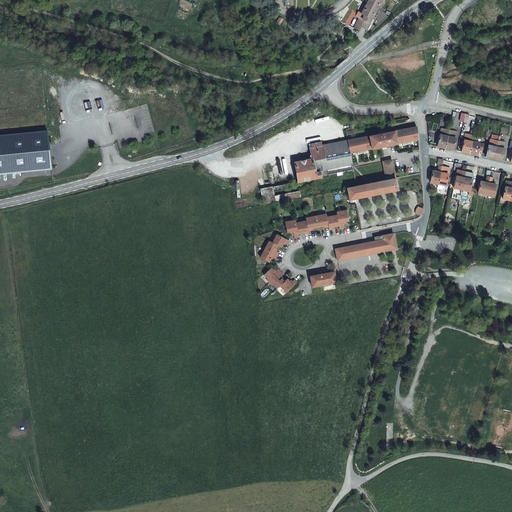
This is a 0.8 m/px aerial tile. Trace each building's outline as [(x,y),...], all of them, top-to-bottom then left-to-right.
[(368,0),(367,3),(377,9),(381,0),(368,0)] [(377,9),(367,3),(354,25),(360,28),(361,26),(367,29),(370,23),(369,23),(377,9)] [(417,126),(348,140),(350,150),(350,152),(356,151),(357,154),(367,152),(366,149),(386,145),(387,146),(389,145),(388,144),(402,142),(403,145),(412,143),(412,140),(418,139),(417,126)] [(441,128),(437,146),(444,147),(447,138),(448,130),(441,128)] [(48,130),(0,135),(0,173),(51,167),(48,130)] [(457,132),(448,130),(447,138),(444,147),(453,149),(457,132)] [(473,135),(473,132),(470,131),(470,134),(465,133),(461,151),(469,153),(473,135)] [(497,141),(499,135),(492,134),(491,139),(494,140),(493,147),(489,146),(488,146),(485,157),(493,159),(497,141)] [(475,136),(473,135),(469,153),(477,155),(478,150),(482,151),(483,144),(474,142),(475,136)] [(350,150),(348,140),(337,142),(322,145),(321,141),(309,143),(312,159),(294,162),(298,181),(308,179),(308,181),(312,180),(312,178),(338,174),(338,176),(343,175),(342,173),(354,172),(350,152),(350,150)] [(497,141),(493,159),(501,160),(504,149),(503,149),(505,142),(497,141)] [(437,184),(441,166),(443,160),(438,159),(437,165),(439,166),(437,172),(432,171),(430,182),(437,184)] [(348,188),(348,189),(350,200),(398,190),(396,179),(392,160),(385,161),(383,162),(387,180),(348,188)] [(449,168),(441,166),(437,184),(438,184),(444,185),(446,185),(449,168)] [(461,189),(465,172),(457,170),(453,188),(461,189)] [(490,171),(487,170),(485,176),(486,176),(485,183),(480,182),(478,193),(485,195),(489,177),(490,171)] [(467,172),(465,172),(461,189),(469,191),(468,194),(473,195),(474,188),(470,187),(471,180),(466,179),(467,172)] [(271,178),(272,186),(280,184),(279,177),(271,178)] [(489,177),(485,195),(493,197),(496,185),(490,184),(492,178),(489,177)] [(502,198),(509,200),(511,188),(511,181),(506,180),(502,198)] [(259,188),(262,204),(273,202),(291,199),(301,197),(300,191),(274,195),(274,192),(289,189),(287,183),(280,184),(272,186),(259,188)] [(339,224),(339,229),(344,228),(342,221),(348,220),(346,210),(336,212),(337,215),(339,224)] [(316,216),(317,224),(323,223),(324,227),(328,227),(326,217),(326,214),(316,216)] [(328,227),(329,230),(333,229),(332,225),(335,225),(339,224),(337,215),(326,217),(328,227)] [(306,221),(308,231),(312,230),(311,225),(317,224),(316,216),(305,218),(306,221)] [(294,238),(298,237),(297,232),(296,223),(295,220),(285,222),(287,232),(293,231),(294,238)] [(308,231),(306,221),(296,223),(297,232),(303,231),(304,234),(308,234),(308,231)] [(393,233),(374,237),(375,241),(335,249),(337,260),(396,249),(393,233)] [(281,236),(276,234),(271,242),(277,245),(280,247),(283,242),(286,244),(288,240),(281,236)] [(271,242),(268,240),(264,249),(276,255),(278,252),(274,250),(277,245),(271,242)] [(264,249),(259,257),(267,262),(270,257),(274,259),(276,255),(264,249)] [(271,268),(264,275),(270,282),(281,272),(278,269),(275,272),(271,268)] [(281,272),(270,282),(277,289),(280,286),(284,282),(280,278),(283,275),(281,272)] [(336,282),(334,273),(310,277),(312,287),(336,282)] [(284,282),(280,286),(286,293),(289,290),(296,283),(294,280),(291,283),(287,279),(284,282)]
